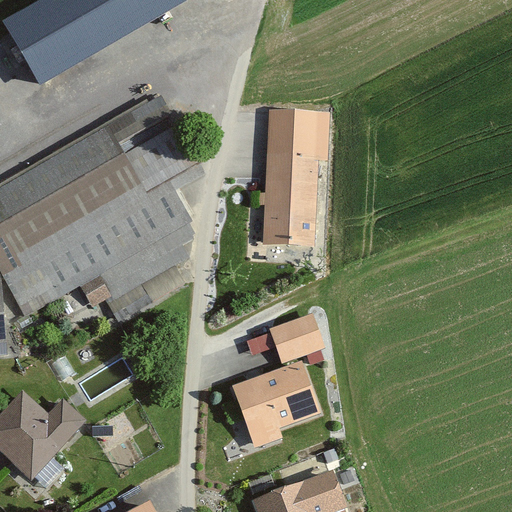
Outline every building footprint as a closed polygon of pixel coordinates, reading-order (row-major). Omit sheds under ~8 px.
[(37,0),(3,19),(39,83),(185,0),(37,0)] [(158,81),(0,170),(0,265),(16,300),(56,276),(73,305),(109,283),(119,301),(186,261),(180,249),(185,246),(179,234),(190,228),(179,207),(190,201),(179,177),(204,161),(158,81)] [(330,111),(269,109),(267,156),(318,158),(328,159),(330,111)] [(318,158),(267,156),(263,244),(315,246),(318,158)] [(312,313),(269,329),(282,364),(325,348),(312,313)] [(303,362),(230,386),(252,449),(284,438),(281,428),(321,415),(303,362)] [(43,413),(18,389),(0,408),(0,452),(28,479),(86,419),(60,395),(43,413)] [(113,426),(92,426),(92,436),(113,436),(113,426)] [(307,472),(253,492),(260,511),(326,511),(346,505),(335,473),(311,482),(307,472)] [(154,511),(149,500),(124,511),(154,511)]
